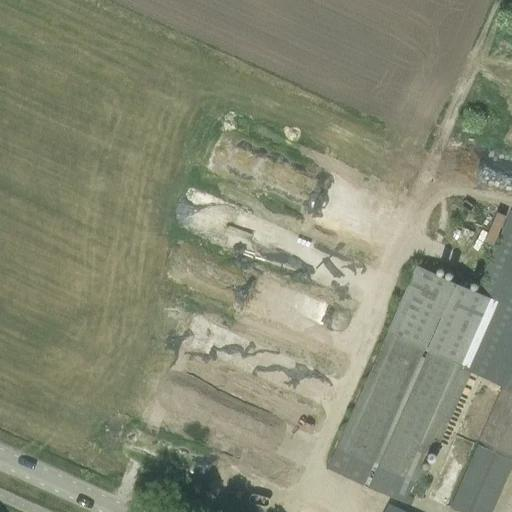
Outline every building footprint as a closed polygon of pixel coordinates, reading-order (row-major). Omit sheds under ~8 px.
[(401,213),(286,170),(274,200),(390,243),(401,213)] [(501,387),(511,392),(511,214),(510,213),(475,292),(494,301),(465,367),(471,370),(470,374),(501,387)] [(416,271),(328,470),(404,503),(412,485),(420,488),(417,494),(422,496),(426,488),(421,486),(427,473),(419,470),(427,452),(435,455),(438,448),(430,445),(492,304),(416,271)] [(511,464),(511,392),(501,387),(456,495),(492,511),(511,464)] [(491,511),(492,511),(456,495),(450,507),(460,511),(491,511)]
